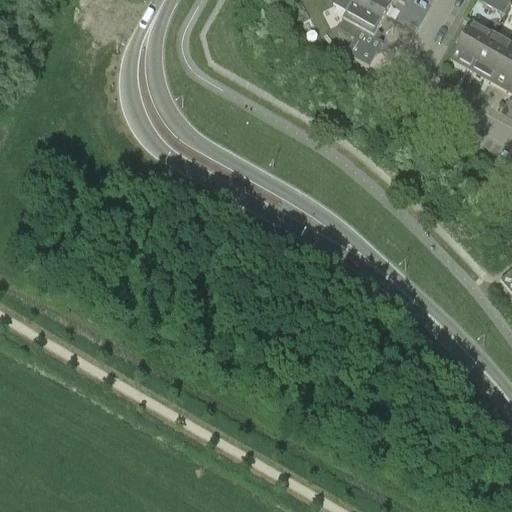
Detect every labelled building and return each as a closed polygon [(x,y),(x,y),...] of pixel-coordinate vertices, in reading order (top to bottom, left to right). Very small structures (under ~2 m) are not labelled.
[(354,41),(352,45),(345,58),(354,63),(348,74),(361,82),(382,46),(373,41),(384,22),(354,4),(353,5),(344,0),(330,0),(327,5),(347,16),(338,32),(354,41)] [(356,0),(354,4),(384,22),(396,0),(356,0)] [(502,17),(509,5),(501,0),(485,0),(482,5),(502,17)] [(470,74),(492,36),(471,25),(450,62),(470,74)] [(490,85),(511,48),(492,36),(470,74),(490,85)] [(510,97),(511,93),(511,47),(511,48),(490,85),(510,97)] [(511,297),(511,280),(508,276),(499,284),(511,297)]
